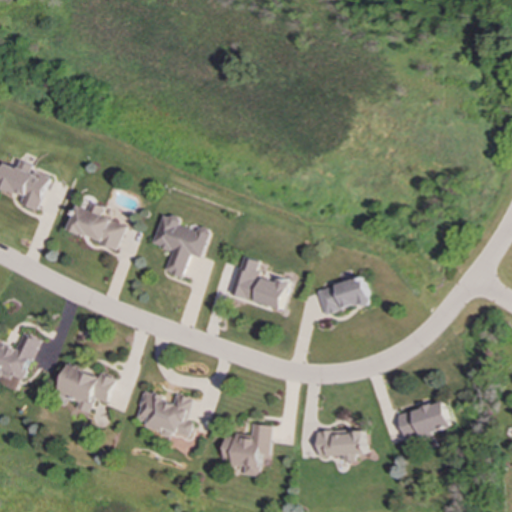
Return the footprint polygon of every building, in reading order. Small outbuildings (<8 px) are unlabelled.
[(0,186),(25,197),(23,203),(41,211),(54,180),(9,161),(0,183),(0,186)] [(129,224),(80,207),(72,231),(121,248),(129,224)] [(156,245),(175,251),(169,272),(186,278),(194,254),(206,258),(214,233),(184,223),(185,219),(167,213),(156,245)] [(233,295),(286,309),(293,282),(281,279),(280,280),(259,274),(263,261),(244,256),(233,295)] [(327,315),(374,303),(368,278),(321,289),(327,315)] [(0,341),(0,375),(10,380),(12,376),(22,380),(41,341),(25,333),(16,349),(0,341)] [(117,379),(102,373),(100,376),(68,365),(58,393),(78,400),(75,408),(89,413),(94,399),(108,404),(117,379)] [(195,398),(171,392),(170,396),(145,390),(138,419),(147,421),(146,429),(190,439),(195,421),(190,420),(195,398)] [(408,441),(454,428),(446,401),(400,415),(408,441)] [(274,426),(254,423),(252,436),(235,434),(234,438),(226,437),(223,462),(236,463),(235,473),(259,476),(261,463),(269,464),(274,426)] [(367,431),(322,430),(321,455),(366,455),(367,431)]
